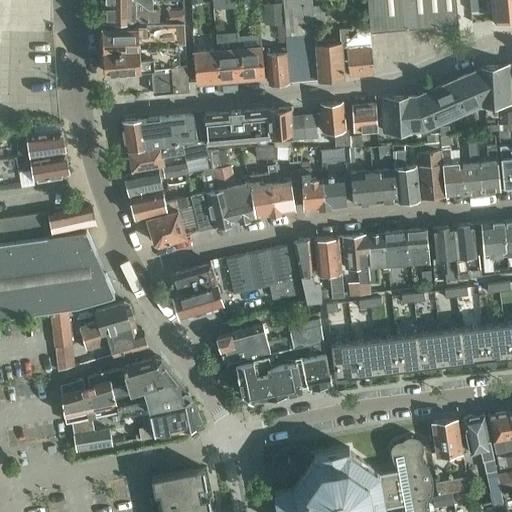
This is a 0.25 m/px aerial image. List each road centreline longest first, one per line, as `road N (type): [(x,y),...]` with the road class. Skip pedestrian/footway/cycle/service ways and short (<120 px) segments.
road 1 (residential): [(511,38),(363,88),(81,109)]
road 2 (residential): [(511,206),(318,217),(134,271)]
road 3 (residential): [(511,388),(227,431)]
road 4 (residential): [(229,444),(5,485)]
road 5 (residential): [(134,271),(100,189),(81,109)]
